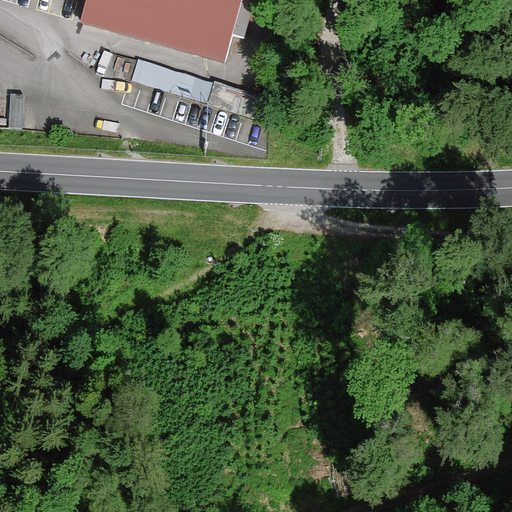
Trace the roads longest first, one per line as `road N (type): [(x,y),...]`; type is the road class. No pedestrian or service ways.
road 1 (secondary): [(0,170),(336,188),(511,188)]
road 2 (track): [(303,208),(207,274),(75,338)]
road 3 (track): [(511,242),(333,223),(303,208),(304,186)]
road 4 (track): [(336,188),(331,73),(341,0)]
road 5 (track): [(370,511),(511,462)]
